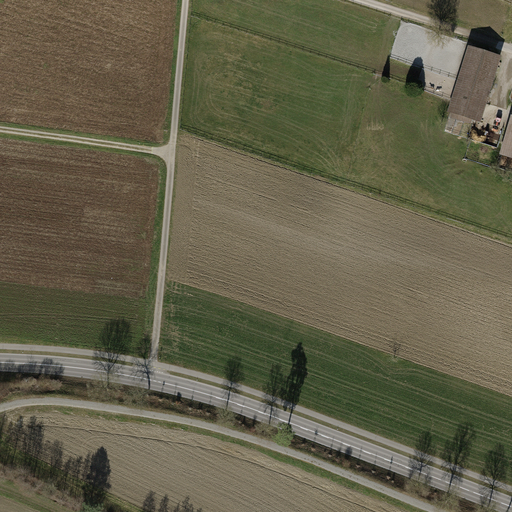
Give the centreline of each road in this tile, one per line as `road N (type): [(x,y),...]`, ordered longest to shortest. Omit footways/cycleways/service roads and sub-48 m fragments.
road 1 (tertiary): [(511,506),(207,392),(0,362)]
road 2 (track): [(0,408),(63,400),(188,421),(438,511)]
road 3 (track): [(186,0),(149,379)]
road 4 (track): [(0,130),(171,153)]
road 5 (track): [(357,0),(511,48)]
